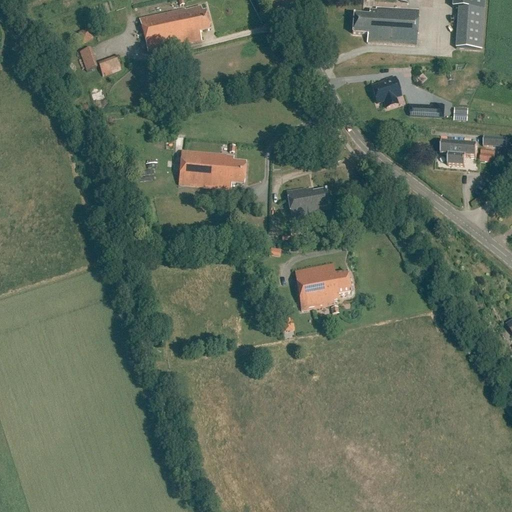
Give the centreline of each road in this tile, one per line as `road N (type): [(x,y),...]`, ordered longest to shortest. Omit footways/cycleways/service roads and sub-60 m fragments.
road 1 (tertiary): [(470,227),(366,150),(278,0)]
road 2 (track): [(115,258),(196,511)]
road 3 (track): [(0,27),(71,112),(115,258)]
